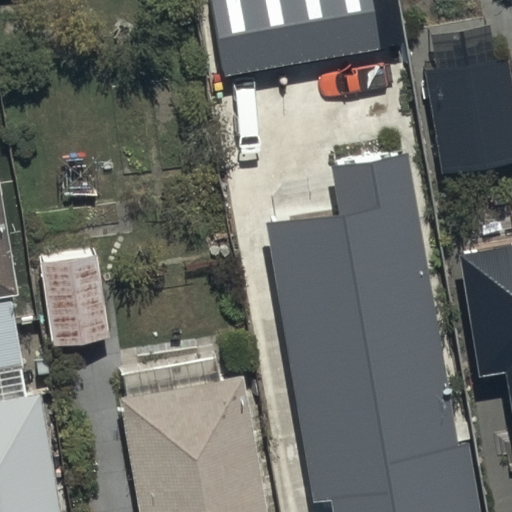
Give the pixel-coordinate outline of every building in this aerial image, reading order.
[(377,35),(371,0),(208,0),(220,63),(377,35)] [(511,148),(511,84),(507,48),(417,61),(430,154),(441,153),(442,159),(511,148)] [(476,511),(406,136),(323,152),(332,197),(259,211),(311,486),(326,484),(331,511),(476,511)] [(0,276),(11,274),(0,206),(0,276)] [(511,226),(452,236),(472,362),(503,357),(511,410),(511,226)] [(106,318),(98,238),(38,244),(47,324),(106,318)] [(0,511),(57,511),(34,373),(22,376),(5,280),(0,280),(0,511)] [(262,511),(235,356),(215,360),(211,338),(119,354),(123,375),(112,377),(135,511),(262,511)]
